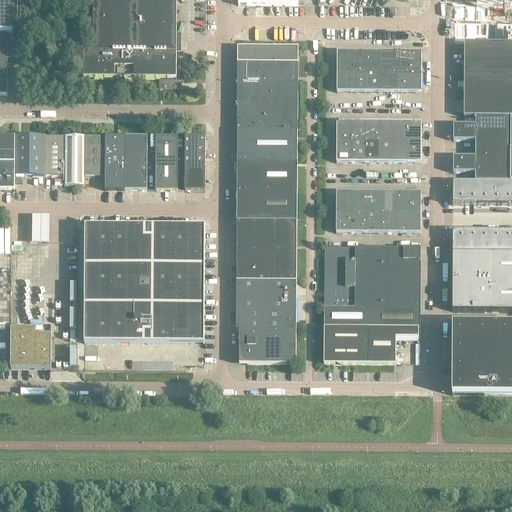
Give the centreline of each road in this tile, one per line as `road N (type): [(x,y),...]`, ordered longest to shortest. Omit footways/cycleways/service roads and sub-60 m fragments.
road 1 (unclassified): [(437,390),(438,25)]
road 2 (unknown): [(436,238),(335,237),(332,190),(437,186)]
road 3 (unknown): [(437,116),(338,116),(331,141),(338,167),(437,166)]
road 4 (unclassified): [(222,114),(0,113)]
road 5 (unclassified): [(0,209),(220,212)]
road 6 (unclassified): [(0,388),(220,390)]
road 7 (unclassified): [(437,390),(220,390)]
road 8 (unclassified): [(438,25),(223,24)]
road 9 (unclassified): [(220,390),(220,212)]
road 10 (unknown): [(331,69),(337,96),(437,97)]
